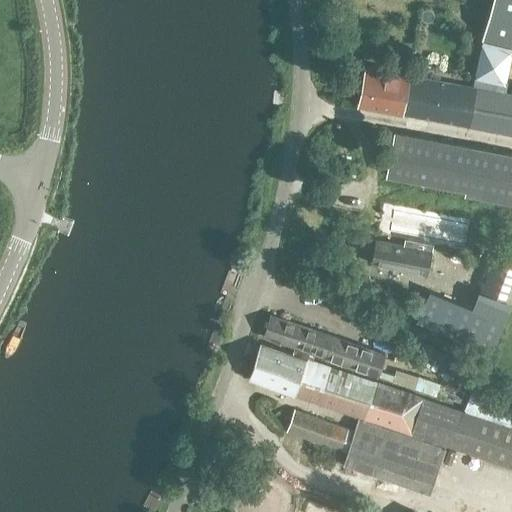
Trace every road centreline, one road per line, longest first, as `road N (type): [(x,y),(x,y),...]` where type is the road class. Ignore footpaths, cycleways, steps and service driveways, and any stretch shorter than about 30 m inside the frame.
road 1 (unclassified): [(173,511),(300,149),(302,0)]
road 2 (track): [(388,511),(394,498),(311,477),(221,391)]
road 3 (track): [(511,145),(306,115)]
road 4 (tertiary): [(38,184),(55,86),(48,0)]
